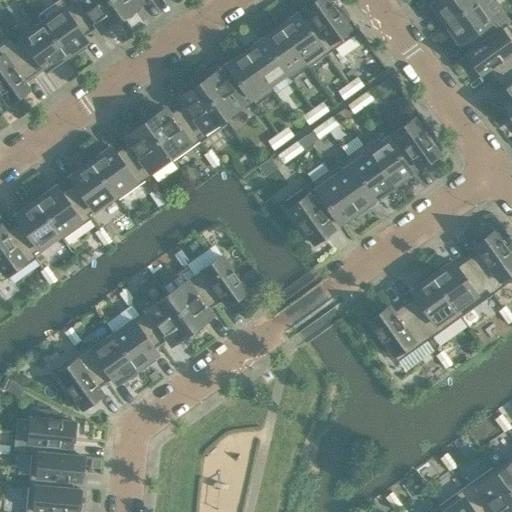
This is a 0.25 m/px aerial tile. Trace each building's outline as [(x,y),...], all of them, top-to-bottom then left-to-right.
[(124,19),(109,0),(66,0),(69,3),(89,30),(96,25),(101,31),(110,25),(112,28),(124,19)] [(109,0),(124,19),(135,12),(133,9),(141,2),(139,0),(109,0)] [(348,20),(340,8),(337,10),(330,0),(311,0),(313,2),(304,9),(308,15),(302,19),(326,54),(354,34),(345,22),(348,20)] [(442,25),(477,0),(434,0),(430,3),(437,12),(434,14),(442,25)] [(500,29),(479,0),(477,0),(442,25),(450,37),(453,35),(459,44),(466,39),(472,48),(466,53),(507,25),(507,24),(500,29)] [(89,30),(69,3),(43,22),(69,58),(80,51),(78,48),(87,41),(82,35),(89,30)] [(326,54),(302,19),(298,13),(289,20),(287,17),(278,23),(309,67),(326,54)] [(69,58),(43,22),(12,43),(34,74),(44,67),(46,70),(55,64),(57,67),(69,58)] [(309,67),(278,23),(269,30),(271,33),(262,39),(291,79),(309,67)] [(511,66),(511,31),(507,25),(466,53),(464,56),(472,67),(475,65),(479,71),(481,74),(487,70),(494,80),(511,66)] [(291,79),(262,39),(254,45),(252,42),(242,48),(273,92),(274,91),(269,85),(286,73),(291,80),(291,79)] [(34,74),(12,43),(10,40),(0,46),(0,92),(7,103),(8,102),(10,105),(21,97),(19,94),(28,87),(24,81),(34,74)] [(273,92),(242,48),(233,55),(235,58),(226,64),(231,70),(251,98),(255,105),(273,92)] [(511,112),(511,66),(494,80),(501,89),(495,94),(496,95),(493,97),(501,108),(504,106),(510,114),(511,112)] [(251,98),(231,70),(224,75),(220,69),(211,75),(209,72),(198,80),(224,118),(251,98)] [(363,85),(357,77),(348,84),(354,92),(363,85)] [(224,118),(198,80),(186,88),(188,91),(179,98),(184,104),(177,109),(199,141),(200,140),(197,136),(224,118)] [(354,92),(348,84),(338,91),(344,99),(354,92)] [(373,99),(367,91),(358,98),(363,106),(373,99)] [(363,106),(358,98),(348,105),(354,113),(363,106)] [(328,110),(322,102),(312,109),(318,117),(328,110)] [(199,141),(177,109),(170,114),(165,108),(156,114),(154,111),(143,119),(172,160),(199,141)] [(318,117),(312,109),(303,116),(309,124),(318,117)] [(9,124),(2,114),(0,115),(0,129),(1,130),(9,124)] [(338,124),(332,116),(322,123),(328,131),(338,124)] [(439,152),(427,136),(430,134),(422,122),(419,124),(414,118),(387,138),(407,166),(413,161),(418,167),(427,161),(429,164),(440,156),(438,153),(439,152)] [(172,160),(143,119),(131,128),(134,131),(124,137),(129,143),(122,148),(145,180),(172,160)] [(328,131),(322,123),(313,130),(318,138),(328,131)] [(293,135),(287,127),(277,134),(283,142),(293,135)] [(407,166),(387,138),(382,131),(364,144),(395,188),(404,181),(402,178),(412,172),(407,166)] [(283,142),(277,134),(268,141),(273,149),(283,142)] [(303,149),(297,141),(287,148),(293,156),(303,149)] [(395,188),(364,144),(346,157),(376,198),(384,192),(386,194),(395,188)] [(145,180),(122,148),(115,153),(111,147),(101,153),(99,150),(88,159),(117,199),(145,180)] [(293,156),(287,148),(278,155),(283,163),(293,156)] [(215,156),(210,150),(204,154),(209,161),(215,156)] [(220,163),(215,156),(209,161),(213,167),(220,163)] [(376,198),(346,157),(329,169),(360,213),(369,206),(367,203),(376,198)] [(117,199),(88,159),(77,167),(79,170),(70,176),(74,182),(67,187),(90,219),(91,219),(88,215),(115,197),(117,200),(117,199)] [(360,213),(329,169),(311,182),(341,222),(349,217),(351,219),(360,213)] [(341,222),(311,182),(283,202),(312,243),(313,242),(315,245),(327,237),(324,234),(334,227),(329,221),(335,217),(340,223),(341,222)] [(90,219),(67,187),(60,192),(56,186),(47,192),(45,189),(33,198),(63,239),(90,219)] [(160,195),(156,189),(149,193),(154,200),(160,195)] [(165,202),(160,195),(154,200),(159,206),(165,202)] [(63,239),(33,198),(22,206),(24,209),(15,215),(19,221),(12,226),(35,258),(36,258),(33,254),(60,236),(62,239),(63,239)] [(35,258),(12,226),(5,231),(1,225),(0,225),(0,271),(2,270),(7,278),(35,258)] [(106,234),(101,228),(95,232),(100,239),(106,234)] [(511,248),(510,245),(507,247),(495,230),(494,231),(492,228),(480,236),(482,239),(473,246),(478,252),(467,259),(492,294),(511,279),(511,248)] [(111,240),(106,234),(100,239),(104,245),(111,240)] [(185,256),(181,249),(174,254),(179,260),(185,256)] [(247,289),(222,255),(194,275),(214,303),(221,298),(225,305),(230,301),(234,298),(237,301),(248,293),(246,290),(247,289)] [(190,262),(185,256),(179,260),(184,267),(190,262)] [(492,294),(467,259),(456,267),(452,261),(443,267),(441,265),(429,273),(460,316),(492,294)] [(51,273),(47,266),(40,271),(45,278),(51,273)] [(252,269),(245,274),(251,283),(258,278),(252,269)] [(56,279),(51,273),(45,278),(50,284),(56,279)] [(460,316),(429,273),(418,281),(420,284),(411,290),(415,296),(404,304),(429,339),(460,316)] [(207,308),(214,303),(194,275),(167,295),(193,332),(205,324),(203,321),(212,314),(207,308)] [(130,295),(126,288),(120,293),(124,299),(130,295)] [(135,301),(130,295),(124,299),(129,306),(135,301)] [(193,332),(167,295),(139,315),(159,343),(166,338),(171,344),(180,337),(182,340),(193,332)] [(429,339),(404,304),(394,312),(389,306),(380,312),(378,309),(367,317),(369,320),(368,321),(378,334),(371,339),(383,356),(390,351),(397,361),(429,339)] [(510,312),(505,306),(498,311),(503,317),(510,312)] [(511,320),(511,315),(510,312),(503,317),(508,324),(511,320)] [(152,348),(159,343),(139,315),(113,334),(139,371),(150,363),(148,360),(157,354),(152,348)] [(76,334),(71,327),(65,332),(70,338),(76,334)] [(139,371),(113,334),(110,330),(82,350),(105,382),(112,377),(116,383),(125,376),(127,379),(139,371)] [(80,341),(76,334),(70,338),(74,345),(80,341)] [(105,382),(82,350),(57,368),(61,374),(58,376),(81,408),(82,407),(84,410),(95,402),(93,399),(102,393),(98,387),(105,382)] [(447,357),(442,350),(436,355),(441,362),(447,357)] [(452,363),(447,357),(441,362),(445,368),(452,363)] [(75,436),(77,422),(73,422),(73,421),(57,419),(57,411),(35,410),(35,418),(31,417),(28,450),(32,451),(62,453),(63,446),(71,447),(72,436),(75,436)] [(506,421),(501,414),(495,419),(500,425),(506,421)] [(511,427),(506,421),(500,425),(504,432),(511,427)] [(9,454),(9,449),(10,446),(2,445),(1,453),(9,454)] [(84,471),(85,456),(81,456),(82,455),(62,453),(32,451),(29,484),(71,488),(72,481),(79,481),(80,470),(84,471)] [(511,452),(493,467),(511,493),(511,452)] [(451,460),(447,453),(440,458),(445,464),(451,460)] [(456,466),(451,460),(445,464),(449,471),(456,466)] [(511,511),(511,493),(493,467),(466,486),(483,511),(511,511)] [(81,504),(82,490),(78,490),(78,489),(71,488),(29,484),(26,511),(76,511),(77,504),(81,504)] [(483,511),(466,486),(438,506),(442,511),(483,511)] [(397,499),(392,492),(386,497),(390,503),(397,499)] [(401,505),(397,499),(390,503),(395,510),(401,505)]
